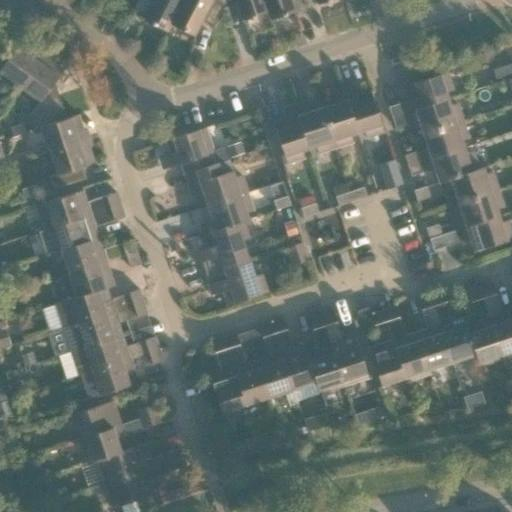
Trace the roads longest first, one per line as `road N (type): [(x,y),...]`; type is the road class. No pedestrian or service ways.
road 1 (residential): [(180,328),(364,272),(410,289),(511,257)]
road 2 (residential): [(469,0),(175,97),(145,90)]
road 3 (residential): [(180,328),(124,168),(121,140),(145,90)]
road 4 (residential): [(205,472),(171,375),(180,328)]
road 5 (residential): [(145,90),(117,54),(37,2)]
road 6 (residential): [(376,511),(511,487)]
